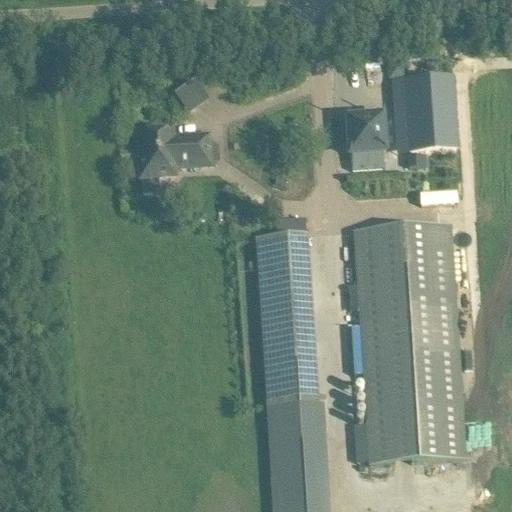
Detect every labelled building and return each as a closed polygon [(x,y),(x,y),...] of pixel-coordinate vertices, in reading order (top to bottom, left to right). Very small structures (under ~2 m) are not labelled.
[(456,78),(408,81),(413,153),(461,149),(456,78)] [(193,80),(173,94),(187,114),(207,100),(193,80)] [(382,119),(346,121),(349,157),(350,157),(351,173),(384,170),(383,155),(385,155),(382,119)] [(172,134),(137,137),(139,164),(140,178),(140,181),(142,181),(143,196),(159,195),(158,180),(175,179),(175,171),(211,168),(210,162),(209,147),(209,138),(173,140),(172,134)] [(407,170),(425,169),(424,160),(407,161),(407,170)] [(354,235),(369,469),(465,463),(449,229),(354,235)] [(256,241),(267,411),(317,408),(306,238),(256,241)]
